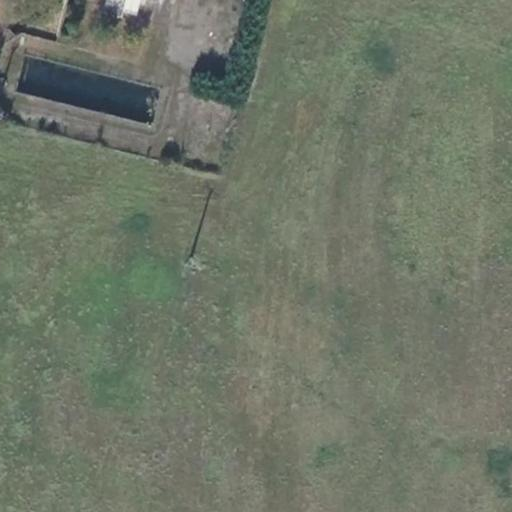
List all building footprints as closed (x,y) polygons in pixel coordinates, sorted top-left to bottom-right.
[(158,0),(106,0),(106,4),(136,14),(140,0),(146,0),(158,3),(158,0)] [(83,27),(89,5),(73,1),(66,23),(83,27)] [(124,22),(118,18),(111,18),(104,22),(101,28),(101,35),(104,42),(110,45),(117,46),(124,42),(128,36),(128,28),(124,22)] [(76,35),(73,32),(69,33),(67,37),(67,41),(69,44),(74,43),(77,40),(76,35)] [(92,42),(89,39),(85,40),(82,42),(83,46),(86,48),(89,48),(92,46),(92,42)]
